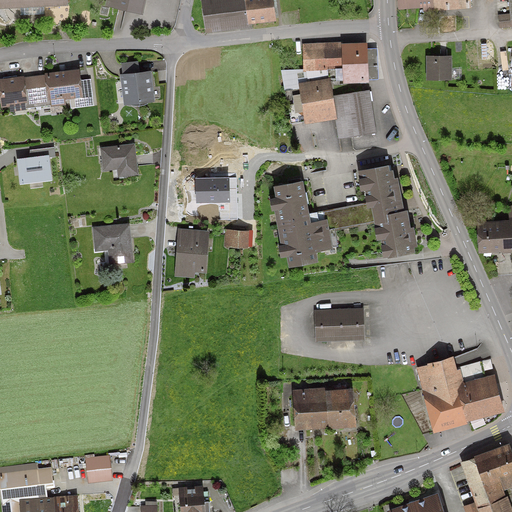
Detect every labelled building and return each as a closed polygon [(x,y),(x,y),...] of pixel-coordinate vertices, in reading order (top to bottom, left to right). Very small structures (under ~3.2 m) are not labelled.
[(107,0),(106,5),(140,12),(142,0),(107,0)] [(246,20),(247,22),(274,18),(271,0),(201,0),(205,27),(217,25),(217,24),(246,20)] [(511,0),(509,0),(510,14),(497,15),(499,27),(511,26),(511,0)] [(342,42),(302,43),(304,69),(304,72),(328,70),(343,68),(344,84),(369,82),(367,43),(341,43),(342,42)] [(448,77),(448,58),(427,58),(427,77),(448,77)] [(125,103),(151,100),(147,73),(136,74),(134,63),(120,65),(122,76),(121,76),(125,103)] [(329,78),(328,70),(304,72),(304,69),(281,70),(285,91),(300,88),(299,84),(329,78)] [(46,75),(47,86),(35,88),(37,107),(50,105),(49,99),(80,95),(77,71),(46,75)] [(334,95),(330,78),(329,78),(299,84),(300,88),(300,94),(293,95),(296,113),(303,112),(305,124),(335,120),(338,119),(334,95)] [(35,88),(22,89),(21,79),(0,81),(0,93),(1,105),(23,102),(24,108),(37,107),(35,88)] [(370,89),(334,95),(338,119),(335,120),(339,138),(377,132),(370,89)] [(124,175),(135,173),(132,145),(100,149),(103,170),(123,167),(124,175)] [(49,176),(47,156),(19,160),(21,180),(49,176)] [(372,204),(375,221),(376,228),(380,230),(383,244),(387,247),(388,254),(412,250),(411,244),(409,244),(406,232),(403,232),(401,222),(403,221),(402,215),(397,216),(395,204),(394,204),(390,183),(389,183),(386,166),(359,171),(360,178),(358,179),(360,189),(365,188),(367,195),(365,196),(366,205),(372,204)] [(229,178),(196,179),(197,202),(229,202),(229,178)] [(352,226),(371,222),(369,209),(323,218),(324,224),(309,227),(300,182),(274,187),(278,207),(275,208),(282,245),(285,245),(289,265),(315,260),(314,254),(311,254),(311,251),(336,246),(333,230),(352,226)] [(480,253),(479,250),(511,248),(511,205),(508,206),(509,225),(476,227),(478,253),(480,253)] [(131,260),(128,239),(127,225),(92,228),(95,250),(112,248),(114,262),(131,260)] [(232,234),(227,230),(226,230),(224,246),(245,247),(246,245),(242,245),(243,235),(232,234)] [(203,270),(205,233),(189,232),(188,244),(178,244),(176,269),(203,270)] [(362,338),(361,309),(315,311),(316,340),(362,338)] [(479,361),(476,349),(450,358),(417,367),(434,431),(435,431),(434,425),(502,408),(493,377),(480,380),(478,371),(482,370),(479,361)] [(292,394),(294,427),(327,425),(327,426),(330,426),(330,425),(350,423),(350,425),(354,424),(354,421),(353,421),(349,390),(292,394)] [(491,451),(503,487),(511,483),(511,455),(508,444),(491,451)] [(477,484),(471,486),(476,502),(478,507),(499,499),(492,481),(499,478),(502,487),(503,487),(491,451),(476,457),(475,456),(473,457),(480,477),(475,479),(477,484)] [(95,480),(110,478),(107,456),(93,458),(95,480)] [(37,463),(0,466),(0,487),(2,511),(20,511),(19,500),(47,497),(45,484),(53,483),(51,467),(38,469),(37,463)] [(178,488),(180,511),(208,511),(208,501),(202,501),(201,486),(178,488)] [(47,497),(19,500),(20,511),(79,511),(78,495),(54,497),(47,497)] [(388,511),(441,511),(436,495),(388,511)] [(503,511),(499,499),(478,507),(480,511),(503,511)] [(480,511),(478,507),(476,502),(464,506),(465,511),(480,511)]
